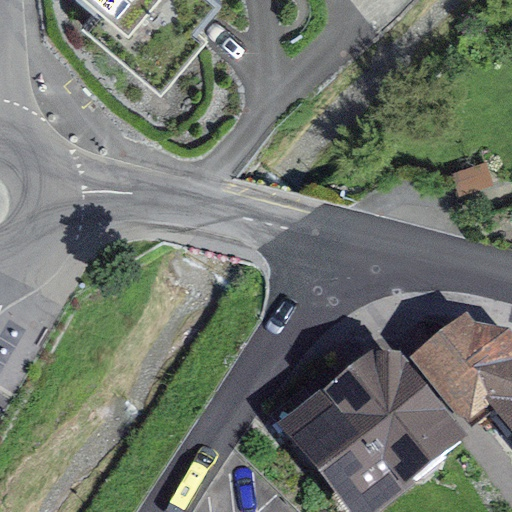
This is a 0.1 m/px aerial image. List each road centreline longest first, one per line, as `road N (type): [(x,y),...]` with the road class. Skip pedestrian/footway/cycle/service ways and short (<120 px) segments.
road 1 (residential): [(354,243),(164,511)]
road 2 (residential): [(61,189),(184,200),(284,225)]
road 3 (residential): [(511,286),(354,243)]
road 4 (residential): [(0,281),(41,257),(54,237),(61,189)]
